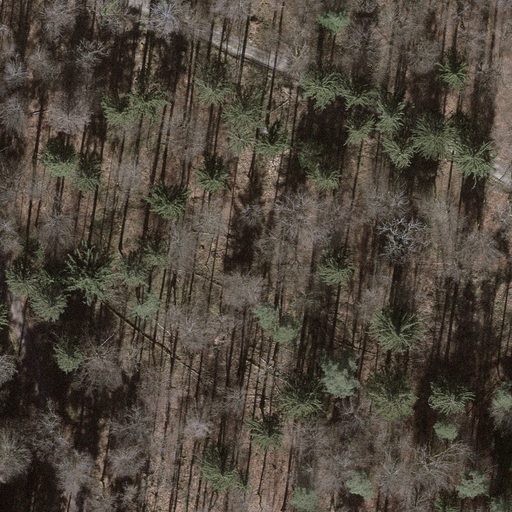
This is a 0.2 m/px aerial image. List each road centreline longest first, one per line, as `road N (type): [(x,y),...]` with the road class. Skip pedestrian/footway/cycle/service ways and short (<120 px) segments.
road 1 (track): [(101,0),(342,87),(511,186)]
road 2 (track): [(0,311),(65,511)]
